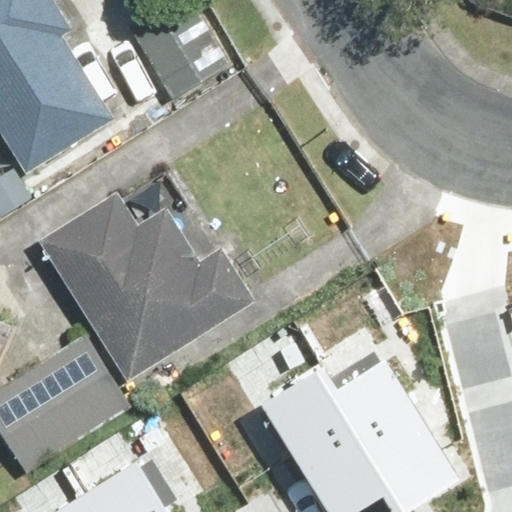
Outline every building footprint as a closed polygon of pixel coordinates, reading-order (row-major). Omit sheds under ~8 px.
[(0,0),(0,111),(37,169),(126,111),(75,32),(84,26),(67,0),(0,0)] [(129,193),(56,236),(138,378),(268,303),(233,242),(211,255),(180,200),(145,220),(129,193)] [(0,341),(12,314),(0,309),(0,341)] [(95,331),(0,390),(0,419),(37,479),(145,411),(95,331)] [(255,394),(329,511),(347,511),(380,491),(393,511),(399,511),(454,477),(381,361),(340,387),(319,353),(255,394)] [(62,511),(172,511),(142,463),(62,511)]
